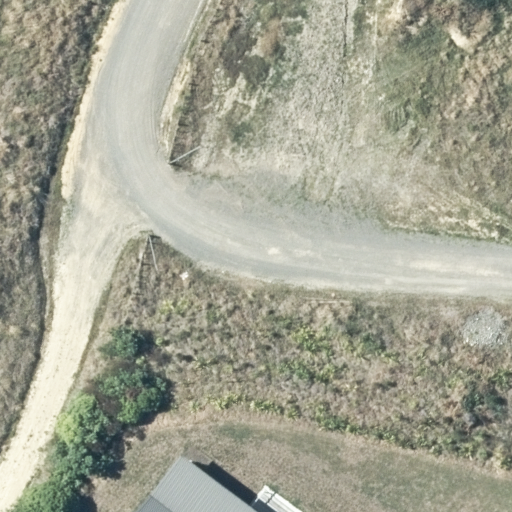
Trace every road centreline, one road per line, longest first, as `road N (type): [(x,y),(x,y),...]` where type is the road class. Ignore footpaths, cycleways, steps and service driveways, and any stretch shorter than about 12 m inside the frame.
road 1 (track): [(204,0),(120,170),(511,279)]
road 2 (track): [(120,170),(0,504)]
